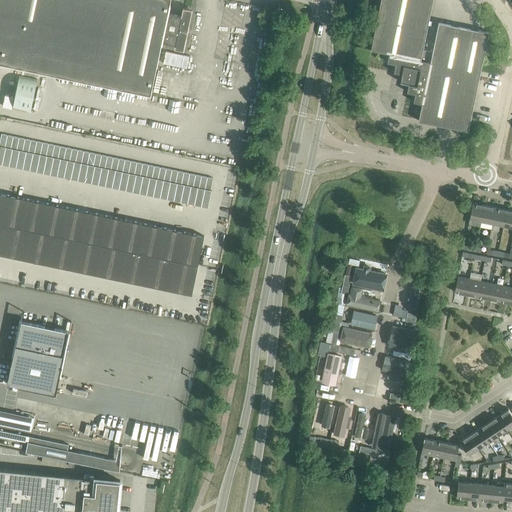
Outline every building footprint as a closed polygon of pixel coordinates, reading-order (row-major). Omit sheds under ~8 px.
[(161,42),(168,13),(170,0),(0,0),(0,61),(151,93),(161,42)] [(381,0),(371,49),(389,53),(387,62),(395,63),(395,64),(394,72),(402,73),(400,82),(408,84),(407,91),(415,93),(413,101),(422,103),(418,120),(463,129),(468,131),(470,121),(480,71),(489,32),(478,30),(439,22),(432,52),(423,50),(432,0),(381,0)] [(183,7),(181,16),(168,13),(161,42),(175,45),(175,48),(184,49),(192,9),(183,7)] [(1,133),(0,139),(0,163),(208,207),(214,178),(1,133)] [(0,192),(0,253),(192,294),(204,235),(0,192)] [(480,226),(481,220),(484,204),(473,202),(469,218),(468,223),(480,226)] [(492,222),(496,207),(484,204),(481,220),(492,222)] [(503,225),(507,209),(496,207),(492,222),(503,225)] [(511,210),(507,209),(503,225),(511,226),(511,210)] [(355,267),(352,283),(383,290),(385,282),(387,274),(370,271),(371,267),(363,265),(362,269),(355,267)] [(351,276),(345,274),(343,283),(349,285),(351,276)] [(466,294),(469,278),(458,276),(454,291),(466,294)] [(477,296),(480,280),(469,278),(466,294),(477,296)] [(488,298),(492,283),(480,280),(477,296),(488,298)] [(349,285),(343,283),(342,288),(341,292),(347,294),(349,285)] [(500,301),(503,285),(492,283),(488,298),(500,301)] [(511,303),(511,296),(511,286),(503,285),(500,301),(511,303)] [(348,294),(346,304),(379,311),(381,301),(362,297),(363,290),(351,287),(350,294),(348,294)] [(416,293),(411,292),(408,306),(414,307),(416,293)] [(377,317),(354,311),(351,324),(375,329),(377,317)] [(343,315),(336,314),(335,323),(341,324),(343,315)] [(69,331),(20,320),(7,383),(56,393),(69,331)] [(341,324),(335,323),(333,332),(339,333),(341,324)] [(392,325),(390,339),(395,340),(394,346),(410,350),(414,330),(392,325)] [(372,333),(345,327),(342,341),(369,347),(372,333)] [(320,352),(327,354),(328,352),(329,350),(330,343),(325,342),(322,342),(320,352)] [(330,343),(329,350),(338,352),(340,345),(336,345),(330,343)] [(336,384),(340,366),(344,367),(345,362),(341,361),(342,355),(328,352),(327,354),(321,381),(336,384)] [(385,356),(383,364),(390,365),(389,371),(407,375),(410,361),(385,356)] [(400,394),(391,393),(390,399),(399,401),(400,394)] [(319,423),(324,424),(323,430),(330,432),(333,418),(328,417),(331,404),(324,402),(319,423)] [(341,406),(338,420),(340,421),(338,431),(350,433),(356,409),(341,406)] [(511,425),(511,413),(509,409),(508,408),(498,415),(507,428),(511,425)] [(389,447),(395,417),(378,413),(372,444),(389,447)] [(507,428),(498,415),(489,421),(498,435),(507,428)] [(370,437),(374,419),(367,417),(367,418),(360,416),(355,440),(369,443),(370,437)] [(498,435),(489,421),(479,428),(488,441),(498,435)] [(488,441),(479,428),(470,434),(479,447),(488,441)] [(479,447),(470,434),(460,440),(465,449),(469,454),(479,447)] [(69,444),(29,435),(26,451),(114,470),(116,459),(67,449),(69,444)] [(433,455),(436,440),(424,437),(421,453),(433,455)] [(339,441),(330,439),(329,445),(338,447),(339,441)] [(444,458),(447,442),(436,440),(433,455),(444,458)] [(459,444),(447,442),(444,458),(456,460),(457,454),(459,444)] [(379,449),(370,447),(368,453),(371,454),(377,455),(379,449)] [(388,458),(377,455),(371,454),(369,460),(387,464),(388,458)] [(0,511),(115,511),(116,511),(117,511),(120,480),(0,468),(0,511)] [(468,498),(470,482),(458,481),(456,497),(468,498)] [(480,499),(481,483),(470,482),(468,498),(480,499)] [(504,485),(504,482),(497,482),(497,485),(492,484),(491,500),(503,501),(503,498),(504,485)] [(511,499),(511,482),(504,482),(504,485),(503,498),(511,499)] [(491,500),(492,484),(481,483),(480,499),(491,500)]
